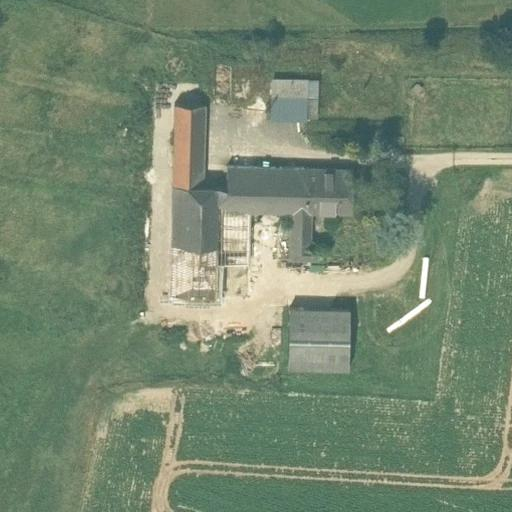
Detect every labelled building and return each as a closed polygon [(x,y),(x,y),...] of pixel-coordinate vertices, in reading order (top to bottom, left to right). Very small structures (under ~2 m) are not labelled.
[(308,78),(271,77),(271,95),(307,96),(308,78)] [(307,96),(271,95),(270,117),(306,118),(307,96)] [(156,140),(173,141),(174,102),(156,102),(156,140)] [(205,103),(174,102),(173,141),(172,184),(203,184),(205,103)] [(226,208),(249,209),(291,210),(290,257),(322,258),(322,243),(310,243),(311,211),(312,211),(313,166),(227,164),(226,185),(226,208)] [(352,167),(313,166),(312,211),(351,212),(352,167)] [(226,208),(226,185),(203,184),(172,184),(170,260),(171,260),(170,294),(247,296),(249,209),(226,208)] [(349,307),(289,306),(288,365),(348,367),(349,307)]
